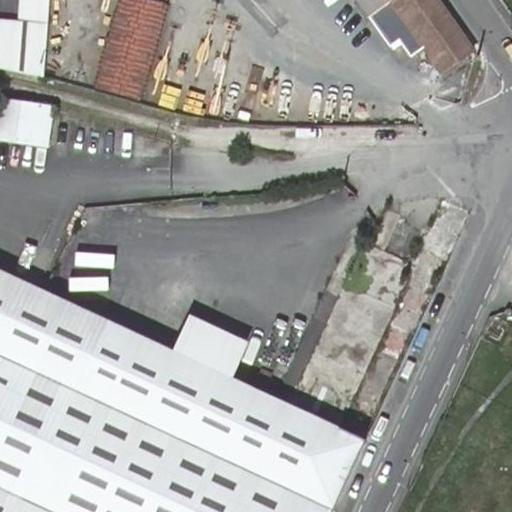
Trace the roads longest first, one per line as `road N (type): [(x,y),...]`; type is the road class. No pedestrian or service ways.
road 1 (tertiary): [(511,217),(373,511)]
road 2 (residential): [(302,142),(511,135)]
